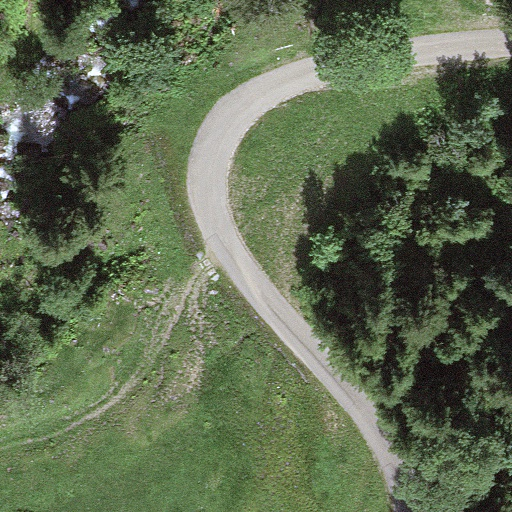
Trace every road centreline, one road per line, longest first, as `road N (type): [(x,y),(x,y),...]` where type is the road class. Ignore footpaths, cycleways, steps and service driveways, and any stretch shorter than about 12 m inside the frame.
road 1 (track): [(511,40),(443,45),(260,91),(224,126),(206,171),(218,225)]
road 2 (track): [(218,225),(256,291),(386,437),(414,511)]
